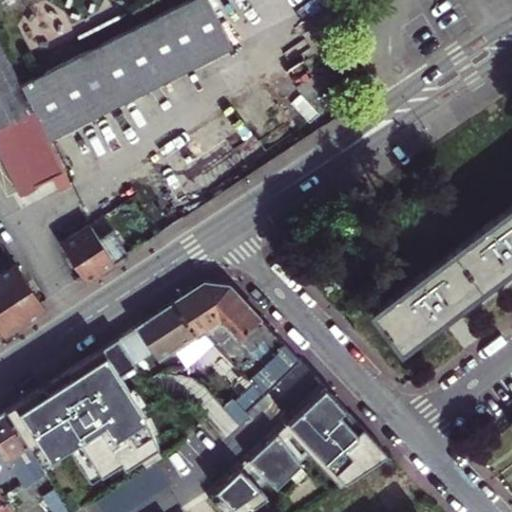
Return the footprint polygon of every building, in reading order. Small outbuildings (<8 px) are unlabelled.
[(49,135),(234,39),(214,0),(178,0),(21,80),(49,135)] [(49,135),(21,80),(0,38),(0,145),(18,181),(34,173),(32,170),(49,161),(56,173),(66,168),(49,135)] [(511,205),(379,305),(407,343),(441,318),(466,299),(501,273),(511,264),(511,205)] [(55,228),(85,274),(100,265),(114,256),(89,217),(77,224),(72,217),(55,228)] [(23,317),(43,304),(15,261),(0,270),(0,326),(2,330),(23,317)] [(195,282),(177,294),(199,332),(208,327),(218,338),(251,373),(287,338),(229,278),(209,273),(195,282)] [(154,309),(116,334),(132,355),(150,344),(159,356),(176,344),(194,362),(218,338),(208,327),(199,332),(177,294),(154,309)] [(74,362),(5,407),(39,459),(67,441),(90,475),(120,455),(124,460),(158,438),(140,402),(117,367),(133,357),(132,355),(116,334),(74,362)] [(346,481),(394,450),(330,384),(289,423),(290,424),(297,431),(346,481)] [(0,441),(26,481),(46,469),(39,459),(5,407),(0,410),(0,441)] [(297,431),(290,424),(284,430),(283,429),(255,456),(255,457),(262,464),(282,485),(307,461),(290,438),(297,431)] [(262,464),(255,457),(246,466),(252,472),(262,464)] [(107,511),(127,511),(177,484),(164,460),(99,497),(107,511)] [(248,511),(274,495),(252,472),(246,466),(245,465),(214,495),(230,511),(248,511)] [(0,511),(18,511),(0,485),(0,511)]
